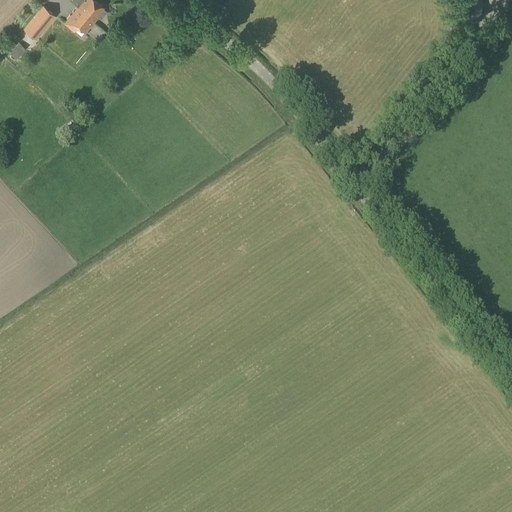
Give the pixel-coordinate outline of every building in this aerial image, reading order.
[(92,20),(94,22),(99,17),(101,19),(108,12),(103,8),(104,7),(95,0),(69,0),(78,7),(89,16),(88,16),(93,20),(92,20)] [(37,40),(56,16),(43,6),(24,29),(37,40)] [(88,16),(89,16),(78,7),(69,18),(64,24),(74,32),(79,27),(85,33),(94,22),(92,20),(93,20),(88,16)] [(124,45),(130,40),(125,35),(120,40),(124,45)] [(16,59),(26,49),(20,43),(10,53),(16,59)]
